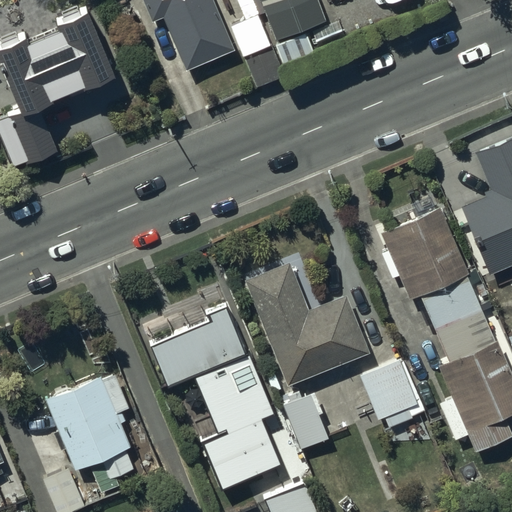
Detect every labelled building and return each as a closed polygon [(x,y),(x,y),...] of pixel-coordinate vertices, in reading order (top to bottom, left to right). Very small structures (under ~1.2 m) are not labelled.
[(232,48),(211,0),(141,0),(150,21),(162,15),(185,68),(232,48)] [(260,0),(273,32),(321,14),(315,0),(260,0)] [(89,9),(0,46),(0,50),(27,112),(117,74),(89,9)] [(256,13),(229,25),(241,56),(244,55),(256,85),(283,74),(271,44),(269,44),(256,13)] [(305,31),(274,43),(282,63),(313,50),(305,31)] [(56,147),(41,108),(1,123),(15,162),(56,147)] [(462,202),(491,270),(511,260),(511,134),(474,151),(491,190),(462,202)] [(452,394),(438,401),(454,438),(467,432),(475,449),(511,433),(503,416),(511,412),(511,379),(436,207),(381,231),(388,248),(380,251),(391,277),(398,274),(409,299),(419,295),(448,360),(439,364),(452,394)] [(244,278),(285,383),(367,351),(344,293),(306,308),(288,261),(244,278)] [(209,318),(148,342),(165,385),(194,374),(217,432),(201,438),(220,486),(276,464),(258,417),(272,411),(248,352),(244,354),(225,306),(207,313),(209,318)] [(399,358),(359,374),(376,418),(384,415),(388,425),(411,416),(407,406),(416,402),(399,358)] [(112,369),(43,397),(72,468),(88,461),(100,490),(116,484),(113,475),(133,467),(124,447),(129,445),(119,421),(124,419),(120,410),(127,407),(112,369)] [(309,393),(282,403),(300,448),(327,437),(309,393)] [(68,466),(42,476),(56,511),(64,511),(84,505),(68,466)] [(314,511),(301,480),(262,496),(268,511),(314,511)]
